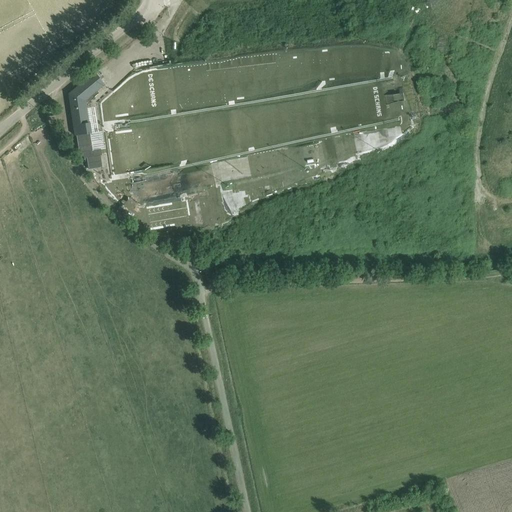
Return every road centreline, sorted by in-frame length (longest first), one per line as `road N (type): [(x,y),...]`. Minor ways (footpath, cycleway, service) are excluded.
road 1 (unclassified): [(247,511),(195,271)]
road 2 (unclassified): [(0,131),(151,0)]
